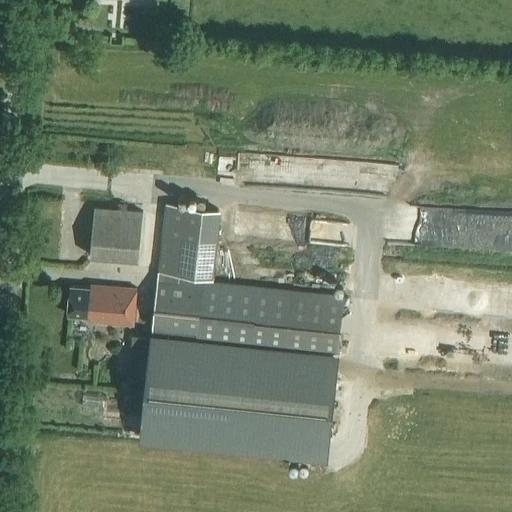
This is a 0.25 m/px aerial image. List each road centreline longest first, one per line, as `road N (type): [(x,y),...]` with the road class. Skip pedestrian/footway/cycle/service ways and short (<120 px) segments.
road 1 (track): [(14,172),(369,209),(358,382),(511,389)]
road 2 (unclassified): [(8,308),(20,0)]
road 3 (unclassified): [(0,511),(8,308)]
